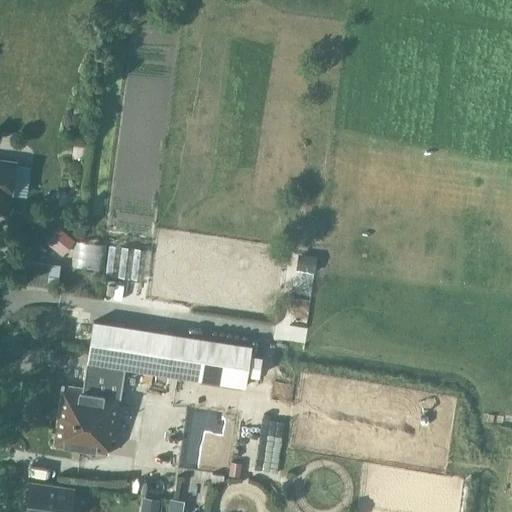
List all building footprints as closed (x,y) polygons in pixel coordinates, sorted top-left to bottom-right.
[(0,211),(11,213),(17,163),(0,161),(0,211)] [(64,233),(51,248),(63,258),(75,242),(64,233)] [(102,270),(105,245),(77,242),(74,267),(102,270)] [(147,250),(109,246),(106,276),(144,280),(147,250)] [(152,252),(150,268),(167,270),(169,254),(152,252)] [(51,264),(47,289),(57,291),(61,265),(51,264)] [(95,323),(89,363),(125,369),(151,373),(167,375),(173,335),(95,323)] [(246,387),(252,347),(173,335),(167,375),(246,387)] [(63,385),(54,445),(109,454),(111,440),(117,441),(123,400),(120,399),(125,369),(89,363),(85,389),(63,385)] [(162,429),(160,440),(179,445),(181,434),(162,429)] [(244,466),(246,450),(233,448),(231,464),(244,466)] [(199,476),(200,463),(178,462),(177,475),(199,476)] [(137,469),(136,481),(176,483),(177,472),(137,469)] [(70,511),(73,492),(34,486),(29,511),(70,511)] [(172,487),(171,511),(186,511),(187,487),(172,487)] [(141,511),(157,511),(159,500),(144,497),(141,511)]
